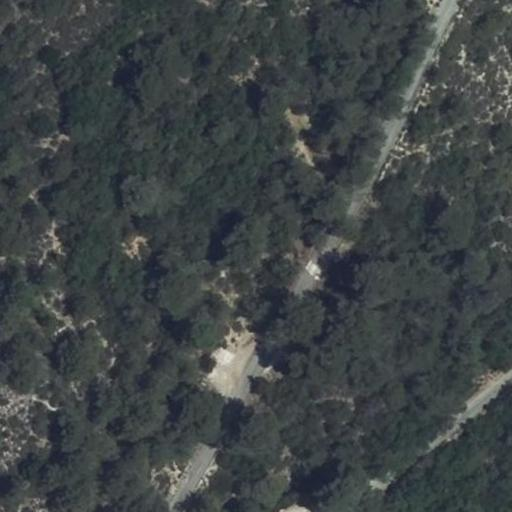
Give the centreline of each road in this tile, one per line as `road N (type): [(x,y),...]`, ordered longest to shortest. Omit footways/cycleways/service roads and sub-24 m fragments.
road 1 (unclassified): [(459,0),(180,511)]
road 2 (unclassified): [(356,511),(511,390)]
